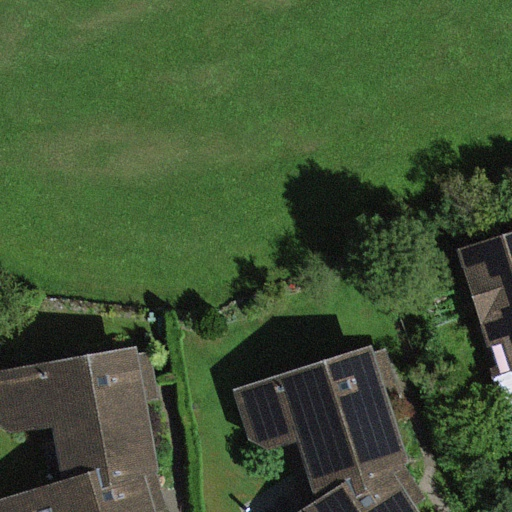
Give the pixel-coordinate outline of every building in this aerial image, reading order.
[(505,242),(464,256),(492,340),(488,342),(498,373),(494,374),(508,415),(511,413),(511,220),(500,224),(505,242)] [(71,433),(81,486),(134,469),(135,473),(150,469),(136,394),(129,355),(76,365),(66,357),(59,369),(0,378),(0,409),(2,421),(13,428),(54,421),(71,433)] [(375,388),(366,356),(244,398),(254,437),(270,445),(299,435),(316,443),(332,501),(383,471),(397,462),(375,388)] [(146,511),(144,504),(135,473),(134,469),(81,486),(0,508),(0,511),(146,511)] [(383,471),(332,501),(314,511),(408,511),(400,498),(383,471)]
